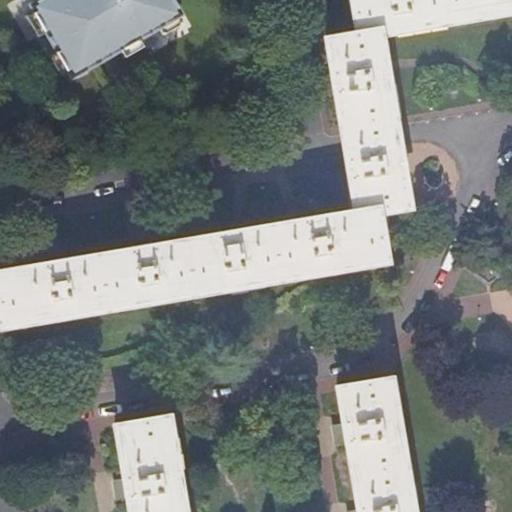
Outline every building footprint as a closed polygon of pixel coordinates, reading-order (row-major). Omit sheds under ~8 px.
[(358,210),(0,270),(0,308),(4,332),(399,265),(390,215),(421,210),(408,133),(392,37),(511,16),(511,0),(353,0),(359,32),(328,37),(346,143),(358,210)] [(56,53),(68,74),(72,80),(120,52),(139,41),(159,29),(178,19),(181,17),(171,0),(42,0),(30,7),(33,14),(46,34),(56,53)] [(38,39),(46,34),(33,14),(26,18),(38,39)] [(182,26),(178,19),(159,29),(164,37),(182,26)] [(139,41),(120,52),(125,59),(143,49),(139,41)] [(61,78),(68,74),(56,53),(49,58),(61,78)] [(408,511),(386,381),(336,390),(356,511),(408,511)] [(180,511),(165,419),(114,428),(128,511),(180,511)]
